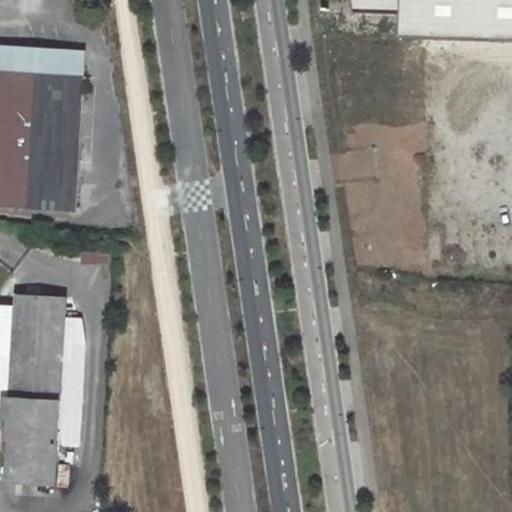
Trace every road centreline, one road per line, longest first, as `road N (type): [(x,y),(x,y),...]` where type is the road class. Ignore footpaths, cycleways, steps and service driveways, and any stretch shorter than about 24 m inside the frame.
road 1 (primary): [(313,291),(271,0)]
road 2 (residential): [(65,276),(313,291)]
road 3 (primary): [(346,511),(313,291)]
